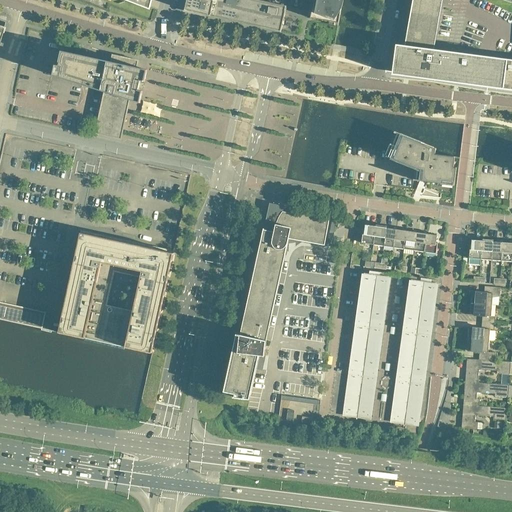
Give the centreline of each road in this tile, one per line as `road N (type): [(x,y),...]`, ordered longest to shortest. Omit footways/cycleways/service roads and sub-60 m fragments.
road 1 (primary): [(511,490),(180,450)]
road 2 (tertiary): [(221,172),(160,447)]
road 3 (tertiary): [(180,450),(241,179)]
road 4 (unclassified): [(221,172),(0,121)]
road 5 (primary): [(174,484),(398,511)]
road 6 (residential): [(324,415),(355,200)]
road 7 (residential): [(436,376),(457,215)]
road 8 (primary): [(160,447),(0,422)]
road 9 (primary): [(0,456),(154,482)]
road 10 (unclassified): [(160,46),(20,6)]
road 11 (unclassified): [(511,101),(374,84)]
